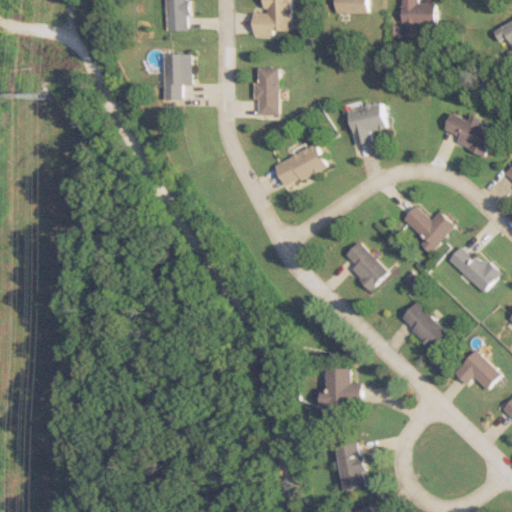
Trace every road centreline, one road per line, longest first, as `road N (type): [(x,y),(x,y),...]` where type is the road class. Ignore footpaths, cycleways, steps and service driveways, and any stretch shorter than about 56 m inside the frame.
road 1 (residential): [(0,18),(73,41),(158,197),(263,348),(291,511)]
road 2 (residential): [(511,477),(310,284),(283,243),(221,129),(224,0)]
road 3 (residential): [(283,243),(374,179),(426,166),(467,186),(511,228)]
road 4 (residential): [(430,399),(403,436),(405,472),(422,498),(456,505),(502,468)]
